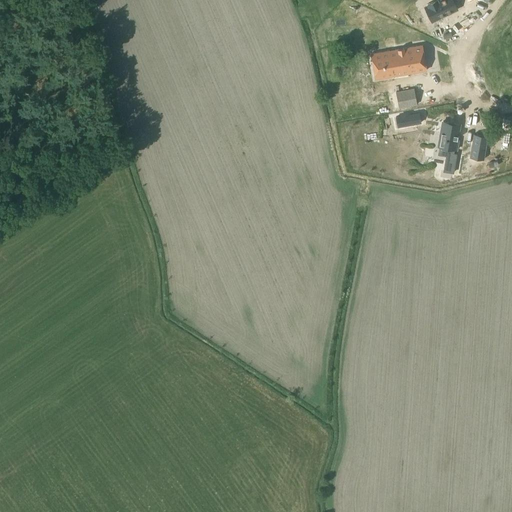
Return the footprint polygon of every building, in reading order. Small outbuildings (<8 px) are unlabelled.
[(428,7),(426,8),(432,21),(455,9),(451,1),(452,0),(437,0),(438,2),(437,2),(436,0),(427,5),(428,7)] [(370,55),(375,79),(425,71),(421,45),(411,47),(388,52),(370,55)] [(436,77),(450,75),(447,59),(433,61),(436,77)] [(403,82),(389,84),(390,90),(404,88),(403,82)] [(395,92),(398,109),(417,105),(414,89),(395,92)] [(423,177),(429,116),(410,114),(404,175),(423,177)] [(439,147),(438,155),(446,156),(443,171),(453,173),(456,155),(453,154),(453,150),(457,150),(458,141),(456,141),(459,125),(442,122),(438,147),(439,147)] [(474,135),(469,158),(483,160),(487,137),(474,135)] [(222,142),(227,156),(246,150),(241,136),(222,142)]
